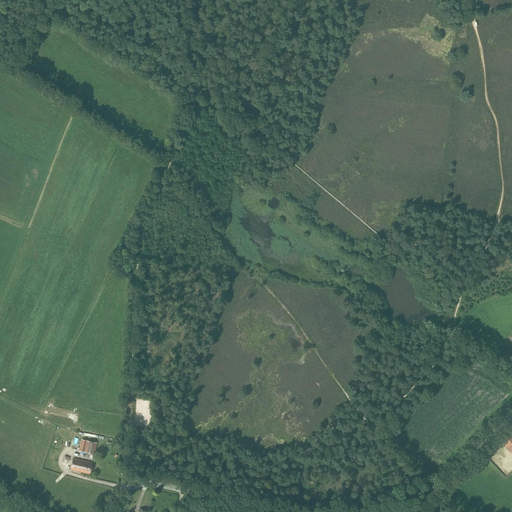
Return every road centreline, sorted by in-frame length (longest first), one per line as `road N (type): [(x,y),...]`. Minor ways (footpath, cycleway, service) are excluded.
road 1 (track): [(468,281),(502,193),(498,124),(469,0)]
road 2 (track): [(169,166),(135,246),(127,421)]
road 3 (track): [(363,420),(371,431),(454,339),(468,281)]
road 4 (unclassified): [(279,511),(154,483),(126,490),(102,511)]
